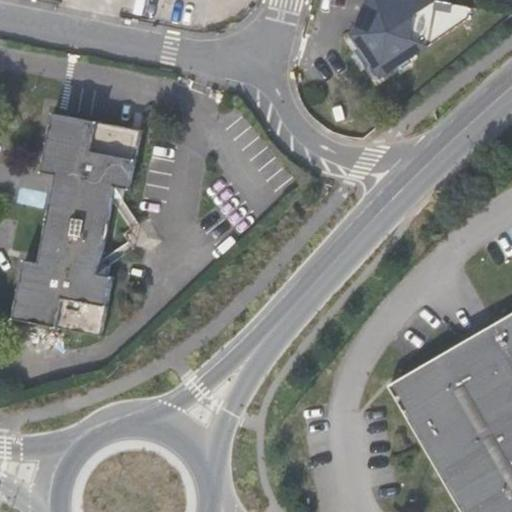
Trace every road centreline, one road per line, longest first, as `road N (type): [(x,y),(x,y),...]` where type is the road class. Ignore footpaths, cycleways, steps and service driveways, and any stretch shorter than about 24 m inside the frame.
road 1 (unknown): [(0,373),(99,353),(155,303),(172,258),(192,56)]
road 2 (tertiary): [(439,158),(181,441)]
road 3 (unclassified): [(0,20),(258,67)]
road 4 (unclassified): [(439,158),(335,159),(273,102),(258,67)]
road 5 (tertiary): [(181,441),(145,425),(106,429),(73,452),(57,488)]
